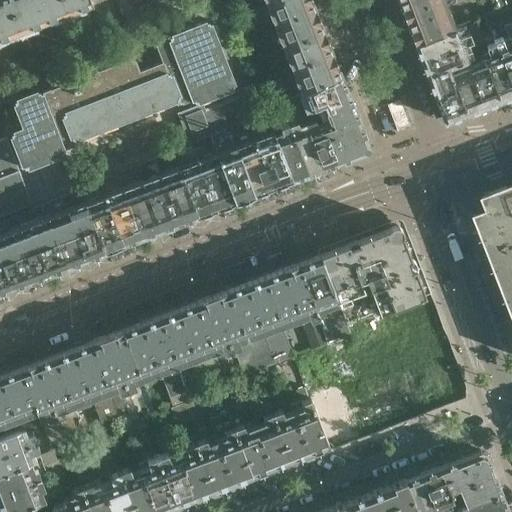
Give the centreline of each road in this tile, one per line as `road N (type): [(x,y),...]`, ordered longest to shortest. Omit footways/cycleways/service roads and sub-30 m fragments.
road 1 (tertiary): [(429,173),(0,331)]
road 2 (residential): [(511,411),(257,511)]
road 3 (tertiary): [(511,401),(436,216),(429,173)]
road 4 (residential): [(429,173),(423,126),(399,64),(371,41),(355,0)]
